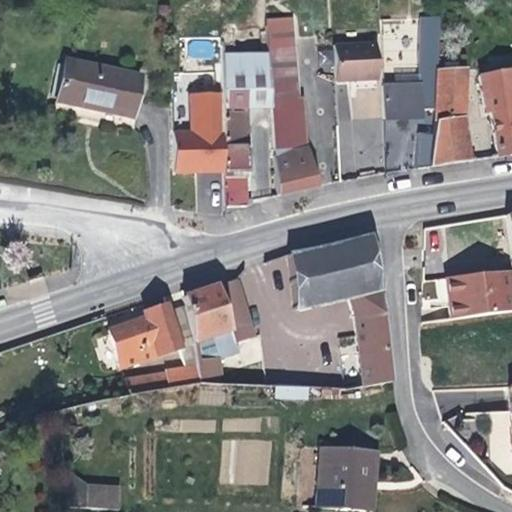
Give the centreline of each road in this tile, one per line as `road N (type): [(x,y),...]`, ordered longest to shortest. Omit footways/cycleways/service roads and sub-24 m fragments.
road 1 (residential): [(382,205),(417,445),(478,496),(511,506)]
road 2 (primary): [(145,275),(382,205)]
road 3 (tertiary): [(145,275),(125,244),(93,227),(0,209)]
road 4 (primary): [(0,326),(145,275)]
road 5 (primary): [(382,205),(511,184)]
